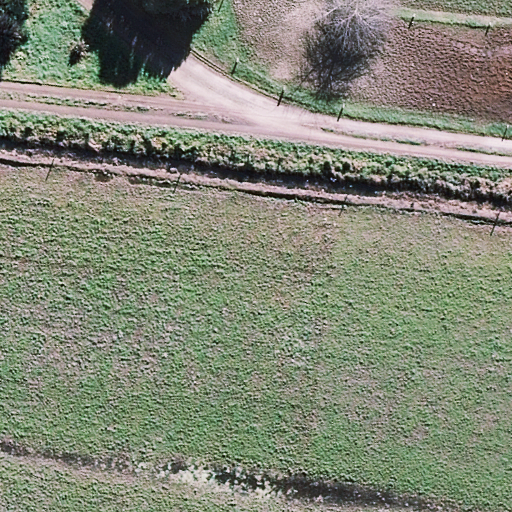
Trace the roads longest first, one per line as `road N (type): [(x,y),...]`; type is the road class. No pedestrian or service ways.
road 1 (track): [(311,115),(0,76)]
road 2 (track): [(311,115),(511,138)]
